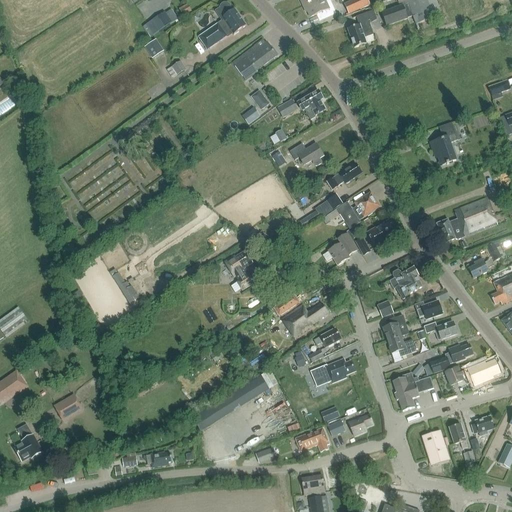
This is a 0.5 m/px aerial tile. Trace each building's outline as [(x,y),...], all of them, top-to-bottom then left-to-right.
[(324,0),(317,0),(303,6),(306,13),(308,12),(310,18),(322,13),(324,18),(335,13),(333,7),(329,9),(324,0)] [(370,5),(367,0),(354,0),(344,5),(349,15),(370,5)] [(436,0),(397,0),(400,7),(381,13),(386,26),(408,19),(408,18),(412,17),(415,25),(433,19),(434,19),(429,4),(437,2),(436,0)] [(226,36),(231,32),(233,35),(234,34),(235,34),(237,33),(238,31),(246,26),(234,10),(231,12),(230,11),(230,7),(229,5),(227,4),(225,3),(222,4),(220,5),(219,8),(216,11),(221,19),(222,19),(223,21),(218,24),(217,24),(198,37),(207,50),(226,36)] [(191,11),(187,4),(179,9),(183,16),(191,11)] [(144,26),(153,37),(179,17),(170,7),(144,26)] [(356,17),(359,25),(347,29),(353,48),(365,43),(363,37),(372,35),(367,21),(369,20),(367,13),(356,17)] [(144,47),(152,58),(163,51),(155,39),(144,47)] [(232,63),(245,81),(257,72),(256,71),(277,56),(269,47),(268,48),(263,40),(254,47),(232,63)] [(179,62),(172,66),(177,75),(184,70),(179,62)] [(510,90),(507,81),(489,88),(492,96),(510,90)] [(270,105),(260,91),(255,95),(260,101),(255,104),(261,111),(270,105)] [(303,112),(305,111),(311,120),(315,118),(315,115),(325,110),(320,101),(323,99),(318,91),(298,103),(303,112)] [(291,101),(278,109),(283,119),(289,115),(297,111),(294,105),(291,101)] [(254,108),(242,117),(249,125),(260,117),(254,108)] [(511,125),(511,113),(506,116),(499,118),(506,137),(511,134),(511,127),(511,125)] [(438,128),(442,140),(430,144),(434,154),(437,153),(441,165),(455,160),(449,143),(457,141),(451,123),(438,128)] [(282,130),(275,134),(279,142),(280,143),(287,139),(282,130)] [(323,156),(322,156),(315,145),(316,145),(316,144),(306,150),(302,144),(289,152),(290,152),(295,160),(294,160),(295,161),(299,158),(304,166),(304,165),(312,161),(315,166),(317,166),(320,164),(321,162),(320,160),(320,159),(323,156)] [(188,153),(180,159),(185,166),(193,160),(188,153)] [(286,163),(279,153),(272,157),(279,167),(286,163)] [(349,168),(339,175),(333,178),(327,182),(332,190),(339,186),(338,186),(342,183),(341,182),(343,181),(345,184),(346,184),(347,184),(350,182),(350,181),(355,178),(355,177),(361,173),(360,171),(361,170),(358,166),(357,167),(356,165),(349,169),(349,168)] [(352,209),(348,202),(327,216),(330,221),(340,214),(350,229),(361,221),(360,220),(367,216),(367,217),(372,214),(370,211),(379,206),(371,193),(356,203),(358,206),(352,209)] [(317,212),(320,218),(321,219),(343,204),(336,195),(315,210),(317,212)] [(448,220),(437,224),(444,243),(455,239),(458,240),(497,225),(487,199),(454,211),(457,219),(449,222),(448,220)] [(300,222),(304,228),(320,218),(317,212),(300,222)] [(397,237),(388,221),(368,232),(378,250),(386,246),(385,244),(397,237)] [(353,239),(361,235),(358,230),(357,227),(349,232),(353,239)] [(361,235),(362,236),(366,233),(363,227),(358,230),(361,235)] [(264,235),(260,232),(256,238),(260,241),(264,235)] [(340,244),(328,251),(329,252),(322,256),(326,263),(333,259),(337,266),(349,258),(348,256),(358,250),(348,234),(338,239),(340,244)] [(370,252),(362,239),(356,243),(363,256),(370,252)] [(499,247),(497,243),(487,247),(494,262),(501,259),(496,249),(499,247)] [(235,257),(234,255),(224,261),(233,276),(236,275),(239,280),(237,281),(242,290),(255,282),(249,273),(247,275),(243,268),(253,262),(245,251),(235,257)] [(484,263),(483,260),(475,263),(476,266),(469,269),(473,279),(489,272),(487,268),(493,266),(491,260),(484,263)] [(398,271),(394,274),(393,276),(395,279),(390,282),(394,290),(397,288),(403,300),(406,298),(405,296),(422,287),(417,277),(418,276),(414,268),(402,274),(401,272),(398,271)] [(125,285),(119,275),(114,278),(129,304),(138,298),(132,288),(130,289),(127,284),(125,285)] [(511,299),(511,275),(494,283),(498,292),(491,296),(494,304),(501,301),(502,304),(511,299)] [(79,290),(71,296),(77,304),(85,299),(79,290)] [(299,303),(294,295),(274,309),(279,317),(299,303)] [(382,318),(394,313),(389,301),(377,306),(382,318)] [(442,315),(441,312),(443,312),(441,308),(440,308),(438,301),(424,306),(423,302),(414,305),(419,318),(425,316),(426,320),(442,315)] [(308,313),(302,305),(282,319),(296,339),(313,326),(314,327),(319,324),(317,321),(329,313),(322,303),(308,313)] [(17,307),(0,320),(0,328),(7,337),(28,322),(17,307)] [(511,313),(502,321),(511,334),(511,313)] [(403,316),(400,317),(389,321),(391,326),(384,328),(388,341),(402,337),(409,335),(403,316)] [(437,328),(435,323),(424,327),(426,334),(435,331),(439,340),(457,334),(453,323),(437,328)] [(341,340),(336,329),(314,340),(317,346),(324,342),(326,348),(341,340)] [(420,341),(426,339),(423,331),(417,333),(420,341)] [(404,343),(402,337),(388,341),(392,354),(399,351),(401,357),(416,352),(412,341),(404,343)] [(445,356),(446,358),(430,364),(434,375),(450,368),(449,365),(465,359),(465,358),(473,355),(469,344),(457,349),(456,346),(449,350),(451,355),(446,356),(445,356)] [(320,351),(309,356),(312,362),(323,357),(320,351)] [(302,355),(302,356),(298,357),(298,358),(301,367),(306,365),(302,355)] [(327,367),(313,373),(316,380),(324,377),(327,383),(332,382),(333,384),(346,378),(345,376),(355,372),(351,362),(346,364),(344,360),(327,367)] [(460,372),(458,367),(446,372),(451,385),(463,380),(463,379),(471,376),(474,386),(494,379),(493,376),(500,373),(495,361),(486,365),(485,363),(468,369),(468,370),(460,372)] [(413,374),(418,378),(421,373),(416,369),(413,374)] [(17,373),(0,384),(0,406),(27,387),(17,373)] [(403,412),(415,408),(412,399),(419,396),(419,394),(434,389),(430,377),(419,381),(418,378),(414,379),(412,373),(403,376),(403,378),(393,381),(397,393),(395,393),(397,401),(399,400),(403,412)] [(269,389),(260,375),(243,385),(252,400),(269,389)] [(55,407),(63,421),(82,410),(74,396),(55,407)] [(325,423),(339,417),(337,411),(329,414),(328,411),(322,414),(325,423)] [(370,416),(360,419),(363,428),(373,424),(370,416)] [(494,429),(490,417),(475,422),(476,424),(472,426),(474,435),(478,434),(480,437),(488,434),(487,431),(494,429)] [(363,428),(360,419),(350,423),(351,428),(350,428),(354,436),(363,433),(361,429),(363,428)] [(345,431),(341,422),(328,428),(332,437),(345,431)] [(38,455),(42,453),(37,443),(33,436),(27,425),(18,430),(24,441),(22,442),(23,444),(14,449),(22,462),(31,457),(32,459),(33,458),(35,459),(38,457),(38,455)] [(467,448),(460,425),(449,429),(454,445),(460,443),(462,449),(467,448)] [(300,452),(306,449),(317,445),(320,453),(328,450),(326,446),(329,445),(323,428),(295,438),(300,452)] [(449,461),(440,432),(423,437),(432,466),(449,461)] [(478,444),(477,440),(471,441),(474,451),(479,449),(483,448),(482,443),(478,444)] [(511,462),(511,447),(506,445),(498,464),(509,469),(511,462)] [(273,447),(255,453),(258,461),(276,455),(273,447)] [(474,461),(471,452),(463,455),(466,464),(474,461)] [(150,455),(150,456),(146,457),(147,464),(152,464),(153,467),(168,465),(168,463),(172,462),(171,453),(164,454),(164,453),(150,455)] [(123,467),(128,467),(137,465),(136,457),(122,459),(123,467)] [(325,492),(322,475),(302,479),(305,496),(315,494),(316,497),(309,498),(311,511),(323,511),(321,496),(319,496),(319,493),(325,492)] [(38,485),(41,495),(53,491),(50,481),(38,485)] [(364,510),(366,502),(361,500),(358,508),(364,510)]
